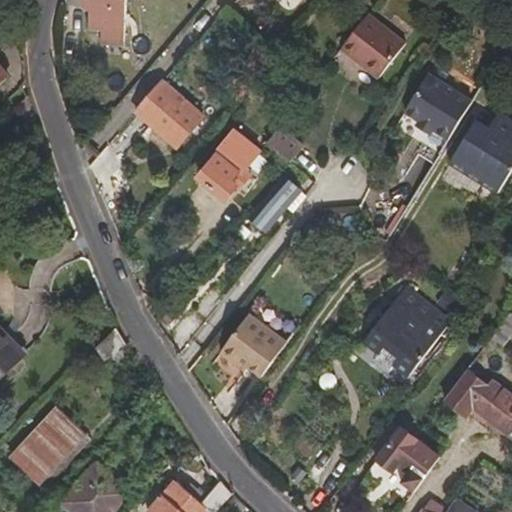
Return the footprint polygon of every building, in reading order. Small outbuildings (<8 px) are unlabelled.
[(123,46),(126,0),(85,0),(85,10),(90,10),(88,30),(102,31),(101,44),(123,46)] [(376,78),(402,42),(367,12),(340,47),(376,78)] [(239,103),(276,57),(264,47),(227,92),(239,103)] [(0,87),(10,79),(0,66),(0,87)] [(449,144),(472,107),(429,77),(404,115),(419,124),(433,133),(449,144)] [(202,116),(162,81),(137,111),(176,147),(202,116)] [(207,98),(215,90),(207,83),(199,91),(207,98)] [(447,167),(495,198),(511,170),(511,129),(495,118),(486,133),(482,131),(477,138),(469,133),(447,167)] [(433,133),(419,124),(416,128),(430,137),(433,133)] [(477,138),(482,131),(474,125),(469,133),(477,138)] [(304,146),(280,126),(268,142),(291,162),(304,146)] [(247,170),(255,158),(262,150),(234,127),(213,152),(216,155),(199,177),(228,199),(239,186),(242,188),(253,175),(247,170)] [(302,192),(284,180),(253,218),(269,232),(283,214),(281,211),(286,205),(294,211),(307,195),(302,192)] [(244,244),(254,234),(243,223),(234,233),(244,244)] [(455,290),(467,271),(453,261),(439,281),(455,290)] [(318,294),(328,281),(318,274),(308,286),(318,294)] [(453,316),(462,302),(445,290),(435,303),(453,316)] [(444,330),(399,296),(390,307),(435,342),(444,330)] [(402,384),(435,342),(390,307),(358,349),(373,361),(368,368),(383,380),(388,373),(402,384)] [(168,324),(174,317),(167,311),(161,317),(168,324)] [(511,333),(511,314),(494,337),(492,339),(502,347),(511,333)] [(261,375),(285,344),(249,315),(222,349),(237,362),(240,358),(261,375)] [(106,341),(118,329),(115,320),(100,336),(106,341)] [(0,381),(23,359),(2,337),(6,332),(0,326),(0,381)] [(110,363),(127,345),(118,329),(106,341),(98,350),(110,363)] [(511,395),(490,380),(488,383),(469,369),(447,398),(469,415),(476,406),(511,432),(511,395)] [(44,487),(88,436),(59,409),(13,461),(42,488),(44,487)] [(416,492),(443,457),(404,428),(383,458),(398,469),(401,465),(411,472),(403,482),(416,492)] [(88,436),(44,487),(48,490),(93,439),(88,436)] [(0,455),(2,458),(12,447),(6,443),(0,449),(0,455)] [(70,511),(114,511),(130,495),(98,466),(63,505),(70,511)] [(219,511),(225,505),(234,495),(222,483),(207,501),(192,487),(187,492),(176,483),(149,511),(219,511)] [(243,511),(247,508),(234,495),(225,505),(233,511),(243,511)] [(429,511),(447,511),(449,508),(433,500),(426,509),(429,511)] [(471,511),(454,501),(449,508),(447,511),(471,511)]
